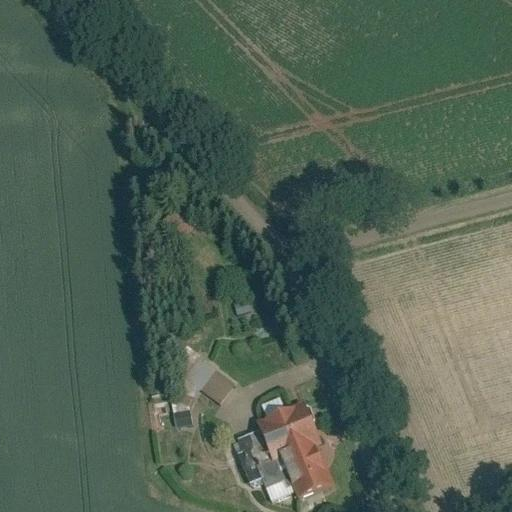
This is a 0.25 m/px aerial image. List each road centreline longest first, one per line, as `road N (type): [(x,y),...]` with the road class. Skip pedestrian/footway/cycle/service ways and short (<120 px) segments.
road 1 (unclassified): [(285,257),(40,0)]
road 2 (unclassified): [(388,511),(285,257)]
road 3 (residential): [(285,257),(511,200)]
